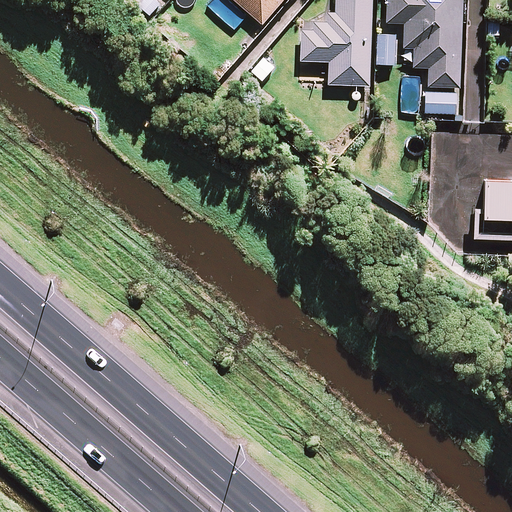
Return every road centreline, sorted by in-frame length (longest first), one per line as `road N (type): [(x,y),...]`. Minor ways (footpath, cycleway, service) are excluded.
road 1 (motorway): [(0,274),(282,511)]
road 2 (motorway): [(0,283),(258,511)]
road 3 (motorway): [(162,511),(0,370)]
